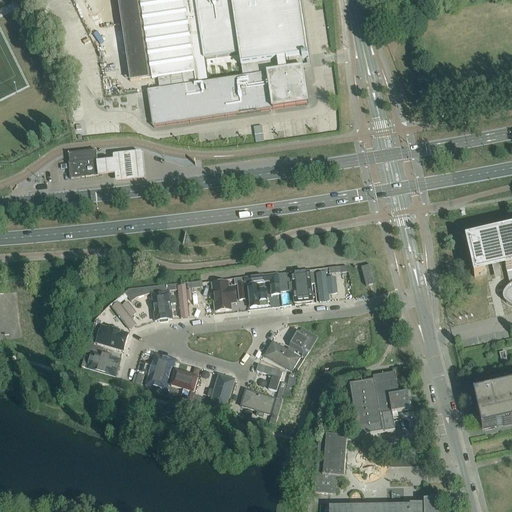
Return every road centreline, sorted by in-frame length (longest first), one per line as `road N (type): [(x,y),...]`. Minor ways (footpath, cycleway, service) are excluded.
road 1 (primary): [(511,133),(133,194),(0,206)]
road 2 (primary): [(0,240),(138,228),(511,168)]
road 3 (residential): [(267,322),(355,311),(420,292)]
road 4 (residential): [(472,511),(443,394)]
